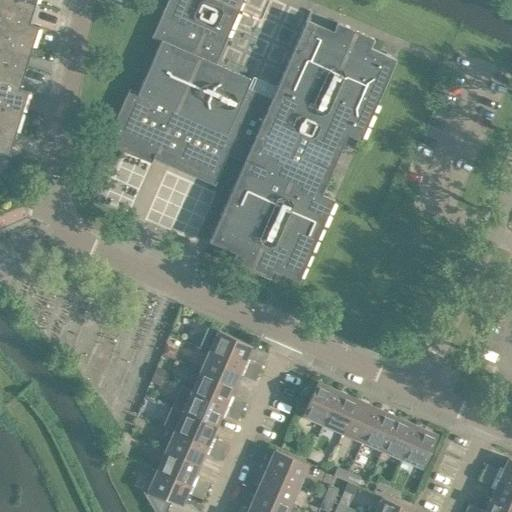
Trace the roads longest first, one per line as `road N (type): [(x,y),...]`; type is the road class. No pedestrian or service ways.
road 1 (residential): [(290,335),(60,225),(51,205),(80,0)]
road 2 (residential): [(417,391),(511,182)]
road 3 (residential): [(212,511),(290,335)]
road 4 (residential): [(417,391),(290,335)]
